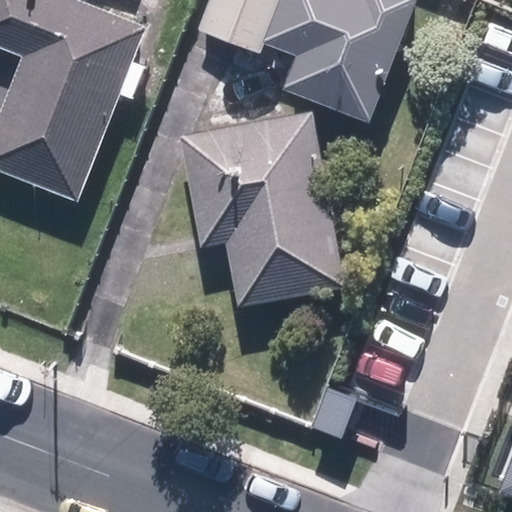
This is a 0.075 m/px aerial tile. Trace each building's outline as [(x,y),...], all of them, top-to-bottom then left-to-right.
[(153,19),(103,0),(0,0),(0,43),(3,44),(0,52),(0,165),(83,198),(153,19)] [(281,0),(213,0),(203,28),(262,51),(266,40),(281,0)] [(287,86),(377,121),(424,0),(281,0),(266,40),(300,53),(287,86)] [(511,70),(473,56),(445,129),(511,155),(511,70)] [(350,288),(319,112),(187,135),(205,242),(232,237),(244,307),(350,288)]
